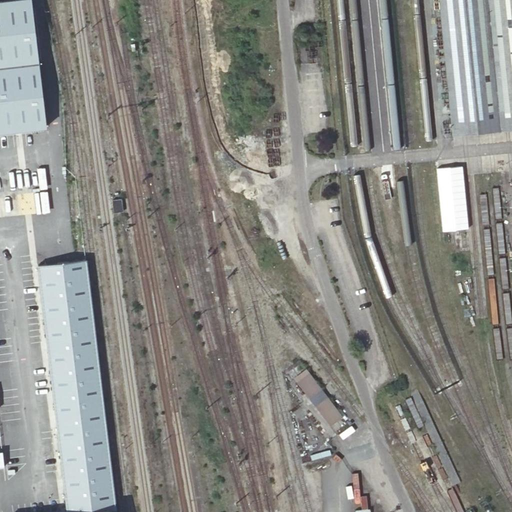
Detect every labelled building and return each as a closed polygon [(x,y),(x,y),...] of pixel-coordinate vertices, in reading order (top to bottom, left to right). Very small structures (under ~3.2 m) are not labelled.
[(31,0),(8,0),(0,1),(0,133),(46,128),(31,0)] [(511,125),(511,0),(441,0),(454,131),(511,125)] [(442,228),(460,226),(455,171),(437,172),(442,228)] [(115,511),(115,509),(86,259),(77,261),(37,266),(65,511),(115,511)] [(0,391),(11,390),(0,273),(0,272),(0,391)] [(330,426),(343,416),(305,369),(293,379),(330,426)]
